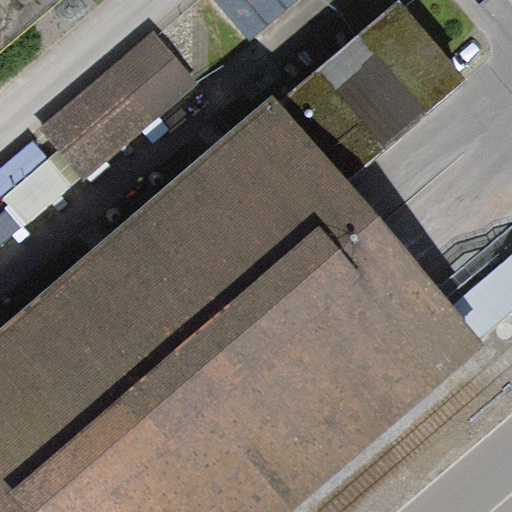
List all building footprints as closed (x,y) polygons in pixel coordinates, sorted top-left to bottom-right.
[(285,111),(350,187),(472,85),(403,6),(285,111)] [(149,38),(41,133),(57,152),(83,183),(193,89),(149,38)] [(271,95),(0,332),(0,511),(299,511),(489,350),(445,299),(350,187),(285,111),(271,95)] [(35,141),(0,171),(0,190),(32,227),(83,183),(57,152),(49,158),(35,141)] [(511,240),(445,299),(489,350),(511,330),(511,240)]
